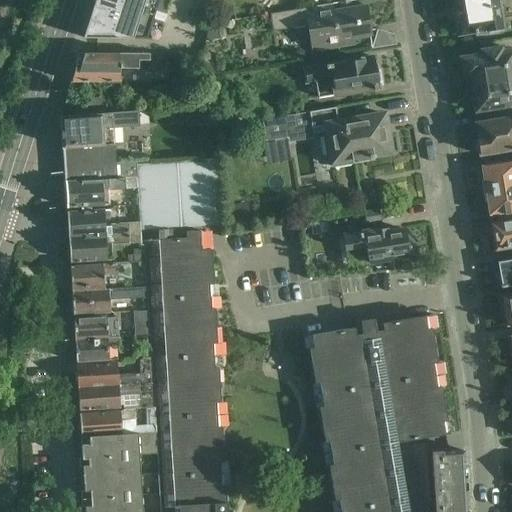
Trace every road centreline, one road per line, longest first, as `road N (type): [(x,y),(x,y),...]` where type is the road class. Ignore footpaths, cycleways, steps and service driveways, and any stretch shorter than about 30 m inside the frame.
road 1 (residential): [(487,511),(477,400),(411,0)]
road 2 (residential): [(61,511),(43,250),(36,235),(0,214)]
road 3 (secondary): [(0,209),(66,0)]
